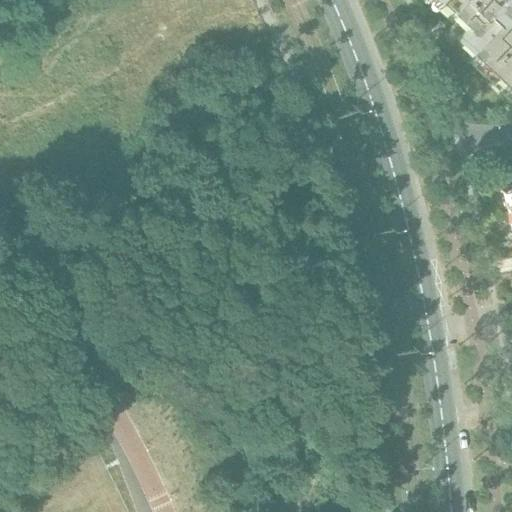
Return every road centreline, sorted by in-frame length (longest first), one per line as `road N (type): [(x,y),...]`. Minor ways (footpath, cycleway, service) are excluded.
road 1 (secondary): [(450,511),(412,249),(361,72),(331,0)]
road 2 (residential): [(156,511),(0,236)]
